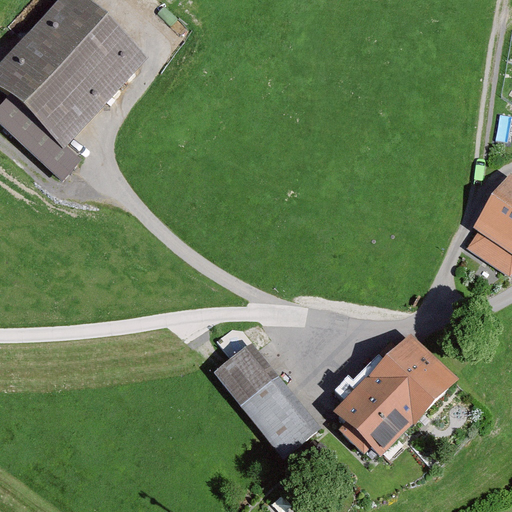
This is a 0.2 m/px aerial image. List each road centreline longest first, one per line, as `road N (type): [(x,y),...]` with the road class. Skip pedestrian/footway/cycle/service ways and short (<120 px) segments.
road 1 (unclassified): [(434,328),(385,331),(269,315),(0,336)]
road 2 (track): [(0,145),(71,178),(103,183),(227,285),(298,318)]
road 3 (track): [(136,0),(163,38),(155,64),(102,137),(103,183)]
road 4 (track): [(476,208),(504,0)]
road 5 (unclassified): [(511,171),(476,208),(445,275),(434,328)]
